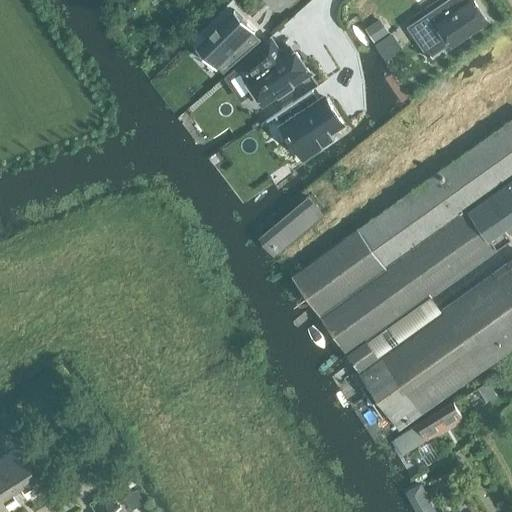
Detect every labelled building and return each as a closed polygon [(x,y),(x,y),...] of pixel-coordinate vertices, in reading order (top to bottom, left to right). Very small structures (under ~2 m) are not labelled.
[(468,0),(459,6),(454,0),(445,0),(407,26),(423,49),(443,36),(452,48),(491,21),(475,0),(468,0)] [(198,45),(206,53),(224,72),(261,40),(254,33),(257,30),(237,8),(212,31),(198,45)] [(387,12),(373,23),(383,36),(397,26),(387,12)] [(392,33),(377,43),(386,57),(401,47),(392,33)] [(271,36),(239,65),(256,91),(265,104),(279,94),(312,72),(308,66),(296,47),(284,55),(271,36)] [(313,90),(275,115),(280,122),(290,137),(303,157),(304,158),(324,145),(319,139),(346,122),(326,91),(317,97),(313,90)] [(366,179),(446,114),(429,94),(345,163),(354,175),(359,171),(366,179)] [(511,229),(511,118),(294,274),(350,353),(432,295),(511,237),(511,235),(509,232),(511,229)] [(309,196),(265,233),(280,250),(324,213),(309,196)] [(510,349),(511,346),(511,257),(494,270),(511,294),(511,296),(486,316),(510,349)] [(441,308),(484,367),(510,349),(486,316),(511,296),(511,294),(494,270),(441,308)] [(432,295),(350,353),(360,366),(358,368),(400,427),(484,367),(441,308),(432,295)] [(487,400),(497,394),(489,380),(479,386),(487,400)] [(403,452),(463,415),(455,402),(395,439),(403,452)] [(42,485),(16,446),(0,456),(0,462),(14,484),(18,482),(27,495),(42,485)] [(0,462),(0,503),(4,510),(19,500),(10,487),(14,484),(0,462)] [(419,511),(437,511),(422,484),(408,491),(419,511)]
